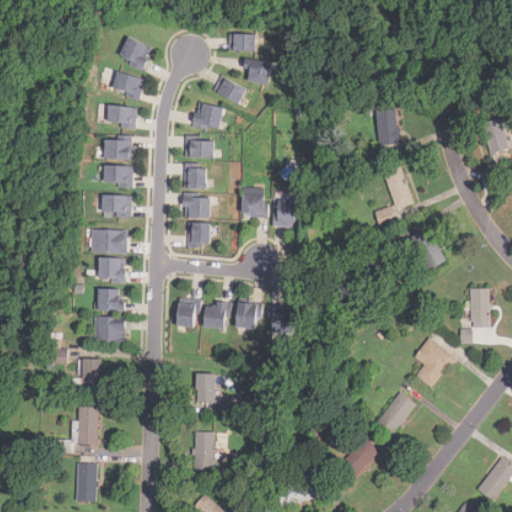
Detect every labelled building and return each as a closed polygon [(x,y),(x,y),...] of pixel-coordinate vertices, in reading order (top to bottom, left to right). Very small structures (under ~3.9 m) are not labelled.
[(256,50),(257,33),(230,33),(230,50),(256,50)] [(143,70),(149,58),(144,55),(149,45),(130,36),(121,55),(132,59),(129,64),(143,70)] [(270,83),(272,61),(246,58),(245,68),(250,68),(248,81),(270,83)] [(114,87),(126,91),(125,95),(140,100),(147,79),(119,70),(114,87)] [(239,103),(247,88),(222,75),(214,90),(239,103)] [(220,127),(224,106),(198,101),(194,126),(208,129),(208,125),(220,127)] [(109,121),(121,122),(121,128),(137,128),(137,106),(109,105),(109,121)] [(397,107),(377,109),(380,146),(400,144),(397,107)] [(508,148),(501,119),(488,122),(494,151),(508,148)] [(135,159),(135,149),(132,149),(132,135),(117,134),(117,139),(106,139),(106,146),(97,146),(97,158),(135,159)] [(213,141),(190,141),(190,157),(213,157),(213,141)] [(133,166),(105,166),(105,185),(133,185),(133,166)] [(413,204),(404,166),(385,170),(395,208),(413,204)] [(207,188),(207,168),(187,168),(187,188),(207,188)] [(265,193),(243,193),(243,213),(265,213),(265,193)] [(132,214),(132,194),(103,194),(103,214),(132,214)] [(210,195),(185,195),(185,216),(210,216),(210,195)] [(279,226),(295,226),(295,199),(279,199),(279,226)] [(400,221),(393,204),(375,211),(381,228),(400,221)] [(210,244),(210,221),(189,221),(189,244),(210,244)] [(127,252),(127,229),(92,229),(92,252),(127,252)] [(447,259),(431,235),(426,238),(421,230),(407,238),(429,271),(447,259)] [(125,280),(125,257),(100,257),(100,280),(125,280)] [(100,309),(120,309),(120,287),(100,287),(100,309)] [(491,287),(471,287),(471,327),(491,327),(491,287)] [(224,300),(211,300),(211,305),(200,305),(200,326),(224,326),(224,300)] [(175,301),(174,325),(192,326),(193,302),(175,301)] [(231,326),(253,326),(253,302),(231,302),(231,326)] [(288,308),(268,308),(268,329),(288,329),(288,308)] [(95,343),(125,343),(125,316),(95,316),(95,343)] [(416,377),(436,387),(454,351),(427,338),(417,359),(423,362),(416,377)] [(83,390),(102,390),(102,358),(83,358),(83,390)] [(215,402),(215,372),(197,372),(197,402),(215,402)] [(417,404),(401,392),(378,421),(393,433),(417,404)] [(98,406),(79,406),(79,442),(98,442),(98,406)] [(213,431),(196,431),(196,469),(213,469),(213,431)] [(379,452),(366,438),(339,465),(353,479),(379,452)] [(478,489),(493,500),(511,475),(511,467),(500,458),(478,489)] [(98,463),(78,463),(78,500),(98,500),(98,463)] [(282,506),(327,495),(322,477),(278,488),(282,506)] [(196,511),(227,511),(205,493),(192,508),(196,511)] [(478,511),(465,502),(457,511),(478,511)]
